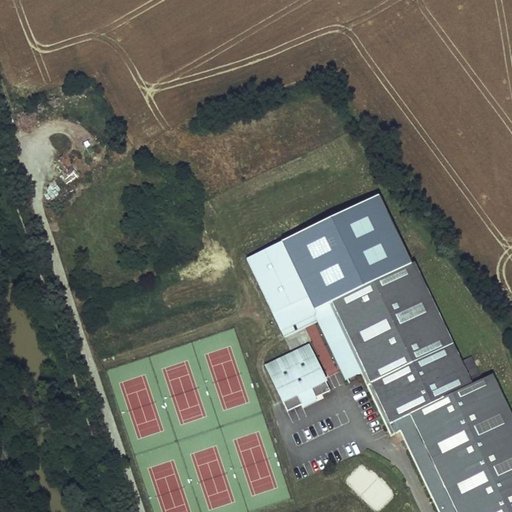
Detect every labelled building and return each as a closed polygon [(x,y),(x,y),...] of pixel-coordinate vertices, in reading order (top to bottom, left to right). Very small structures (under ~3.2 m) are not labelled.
[(382,196),(251,257),(284,329),(320,313),(349,377),(363,371),(393,435),(402,431),(439,511),(511,511),(511,413),(494,375),(483,380),(472,357),(461,362),(382,196)] [(307,327),(325,376),(334,372),(317,324),(307,327)] [(284,339),(290,350),(310,341),(305,329),(284,339)] [(331,391),(310,349),(268,369),(288,412),(302,405),(301,401),(314,394),(316,398),(331,391)] [(316,398),(314,394),(301,401),(302,405),(316,398)]
